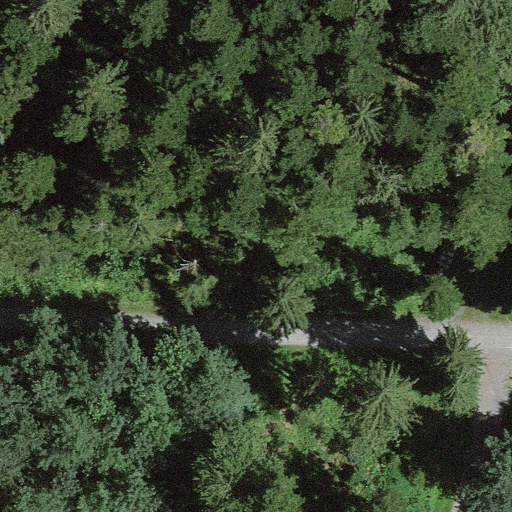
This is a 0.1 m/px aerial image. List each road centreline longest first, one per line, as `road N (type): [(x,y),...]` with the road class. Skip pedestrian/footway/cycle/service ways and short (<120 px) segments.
road 1 (track): [(0,327),(511,351)]
road 2 (track): [(479,511),(511,353)]
